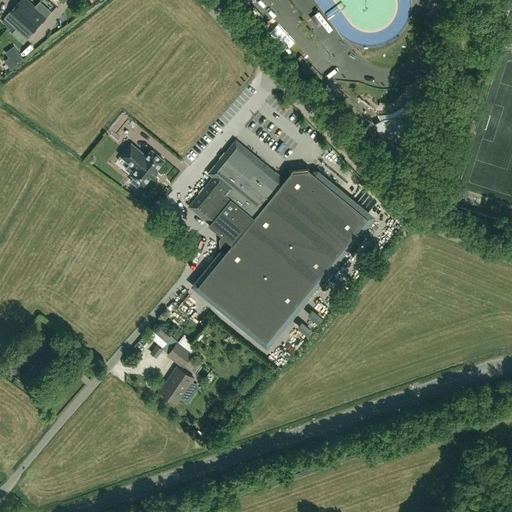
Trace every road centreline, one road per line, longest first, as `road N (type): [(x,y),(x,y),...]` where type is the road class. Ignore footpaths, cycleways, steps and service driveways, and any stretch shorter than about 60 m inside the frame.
road 1 (unclassified): [(0,494),(191,271),(197,249),(173,200),(277,77)]
road 2 (secondary): [(74,511),(511,365)]
road 3 (unclassified): [(511,257),(401,203),(277,77)]
